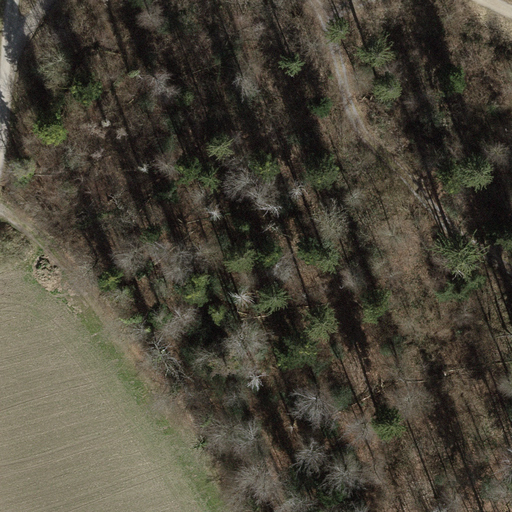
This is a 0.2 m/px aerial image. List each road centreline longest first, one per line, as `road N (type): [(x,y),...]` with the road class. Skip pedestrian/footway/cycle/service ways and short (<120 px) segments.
road 1 (track): [(0,209),(52,244),(74,270),(240,511)]
road 2 (track): [(310,0),(362,130),(463,238),(511,274)]
